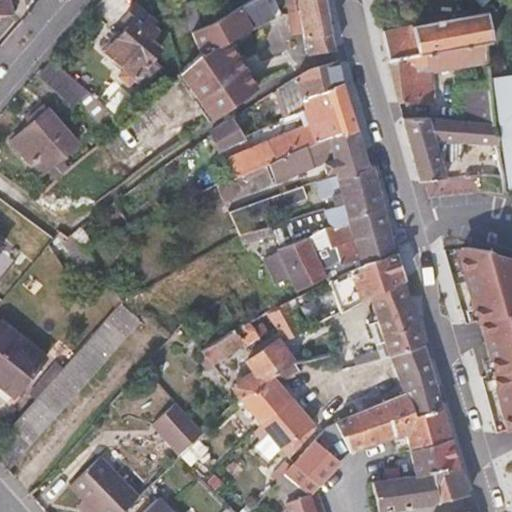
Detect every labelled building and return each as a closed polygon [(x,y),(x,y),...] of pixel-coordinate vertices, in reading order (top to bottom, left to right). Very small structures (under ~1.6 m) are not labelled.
[(11,0),(0,0),(0,10),(14,7),(11,0)] [(208,27),(201,0),(196,0),(182,4),(185,18),(172,22),(176,36),(193,31),(208,27)] [(253,29),(281,13),(274,0),(254,0),(241,8),(247,20),(253,29)] [(334,52),(324,0),(285,0),(291,26),(300,25),(306,57),(334,52)] [(162,70),(150,61),(160,49),(151,41),(159,32),(151,25),(155,21),(136,5),(121,21),(127,26),(113,43),(111,41),(102,50),(124,70),(118,77),(128,85),(134,78),(146,88),(162,70)] [(222,34),(247,20),(241,8),(215,23),(222,34)] [(489,42),(484,13),(383,31),(389,58),(484,42),(489,42)] [(255,90),(240,66),(259,55),(248,37),(229,47),(222,34),(215,23),(208,27),(193,31),(204,52),(231,107),(255,90)] [(434,105),(432,64),(486,59),(484,42),(389,58),(399,102),(434,105)] [(114,114),(80,84),(49,59),(35,75),(74,106),(79,101),(106,123),(114,114)] [(300,99),(341,83),(337,61),(291,79),(275,90),(284,118),(303,109),(300,99)] [(511,75),(492,77),(506,188),(511,188),(511,75)] [(358,131),(347,99),(341,83),(300,99),(303,109),(308,107),(312,121),(301,126),(299,128),(221,162),(228,177),(273,159),(303,146),(358,131)] [(492,126),(489,97),(472,98),(472,122),(492,126)] [(78,143),(43,105),(27,118),(30,123),(10,142),(41,175),(78,143)] [(495,135),(492,126),(472,122),(429,116),(403,118),(419,181),(445,178),(441,162),(460,162),(460,144),(480,145),(497,146),(495,135)] [(240,138),(229,120),(208,135),(216,149),(240,138)] [(370,166),(358,131),(303,146),(273,159),(228,177),(214,185),(223,206),(313,168),(315,164),(329,156),(330,158),(322,163),(325,174),(333,173),(334,176),(370,166)] [(501,177),(497,146),(480,145),(481,165),(461,169),(461,177),(485,176),(501,177)] [(383,207),(372,166),(370,166),(334,176),(314,181),(319,199),(331,196),(334,207),(342,206),(345,217),(383,207)] [(248,219),(307,199),(303,185),(228,212),(239,236),(252,231),(248,219)] [(394,254),(383,207),(345,217),(342,206),(334,207),(320,211),(325,226),(321,230),(309,236),(275,249),(281,262),(295,293),(327,277),(324,269),(339,262),(360,257),(362,264),(394,254)] [(257,240),(273,235),(270,226),(252,231),(239,236),(242,245),(257,240)] [(90,257),(82,247),(72,234),(68,238),(63,242),(87,271),(96,266),(90,257)] [(511,257),(494,253),(489,250),(468,246),(460,247),(467,269),(462,271),(476,320),(478,320),(488,356),(490,356),(493,369),(491,371),(492,373),(490,375),(505,429),(511,427),(511,257)] [(402,282),(394,254),(362,264),(341,275),(330,281),(342,312),(370,297),(383,290),(402,282)] [(298,298),(295,293),(281,262),(243,279),(260,316),(271,311),(288,302),(298,298)] [(374,311),(407,295),(402,282),(383,290),(370,297),(374,311)] [(423,344),(407,295),(374,311),(383,339),(356,346),(361,363),(389,356),(423,344)] [(285,340),(302,331),(314,325),(300,296),(298,298),(288,302),(271,311),(285,340)] [(0,460),(8,470),(85,384),(141,322),(121,304),(0,438),(0,460)] [(44,357),(0,320),(0,383),(13,394),(44,357)] [(248,322),(234,330),(200,349),(207,357),(203,360),(209,367),(215,363),(214,361),(244,344),(259,335),(248,322)] [(240,398),(293,361),(278,339),(245,361),(252,372),(230,385),(240,398)] [(428,360),(423,344),(389,356),(394,371),(428,360)] [(313,357),(293,361),(240,398),(261,425),(293,401),(278,384),(299,370),(314,366),(313,357)] [(442,409),(428,360),(394,371),(400,395),(403,401),(409,419),(442,409)] [(403,401),(400,395),(394,398),(396,403),(403,401)] [(409,419),(403,401),(396,403),(394,398),(385,401),(391,425),(409,419)] [(315,429),(312,426),(293,401),(261,425),(279,448),(287,458),(315,429)] [(394,437),(391,425),(385,401),(327,424),(283,475),(308,493),(321,481),(352,451),(394,437)] [(202,434),(175,403),(151,424),(178,454),(202,434)] [(450,440),(442,409),(409,419),(391,425),(394,437),(407,432),(411,448),(450,440)] [(457,465),(450,440),(411,448),(412,459),(415,474),(428,472),(457,465)] [(122,511),(137,499),(98,459),(69,489),(83,503),(78,507),(83,511),(90,511),(91,511),(122,511)] [(465,496),(457,465),(428,472),(437,501),(465,496)] [(398,477),(396,467),(384,470),(386,480),(398,477)] [(381,511),(437,501),(428,472),(415,474),(398,477),(386,480),(372,482),(376,511),(381,511)] [(315,511),(308,493),(283,475),(271,489),(284,503),(287,511),(315,511)] [(173,511),(158,497),(142,511),(173,511)]
